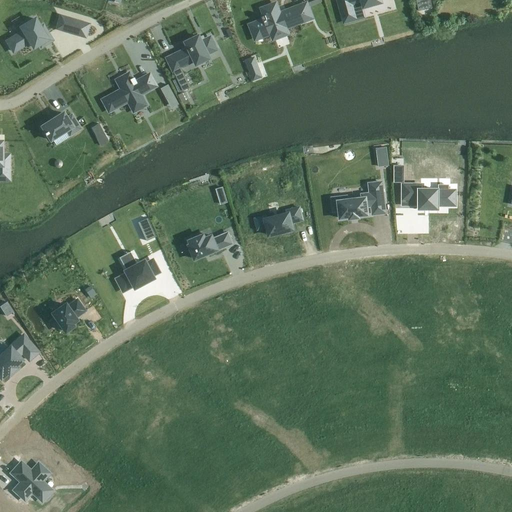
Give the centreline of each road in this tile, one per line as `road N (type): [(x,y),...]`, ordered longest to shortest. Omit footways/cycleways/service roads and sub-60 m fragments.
road 1 (unclassified): [(0,434),(92,354),(231,282),(384,250),(511,255)]
road 2 (unclassified): [(511,472),(427,463),(363,469),(245,511)]
road 3 (unclassified): [(0,105),(196,0)]
